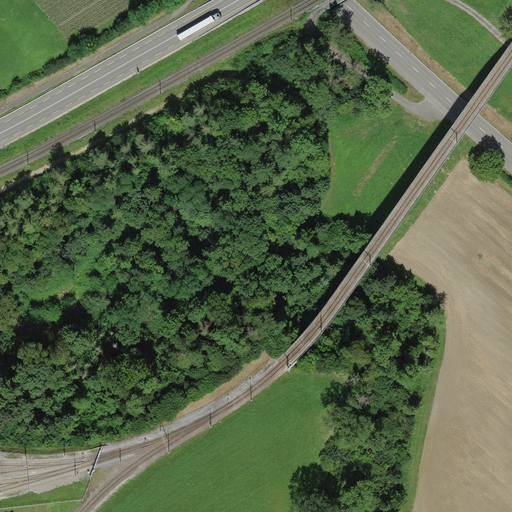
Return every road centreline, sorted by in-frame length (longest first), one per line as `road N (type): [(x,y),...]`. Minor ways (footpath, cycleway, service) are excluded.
road 1 (track): [(0,191),(221,79),(269,82),(293,96),(326,144),(316,209),(272,227),(215,222),(140,231)]
road 2 (primary): [(0,133),(240,0)]
road 3 (tertiary): [(511,156),(340,0)]
road 4 (track): [(0,111),(189,0)]
road 5 (track): [(442,94),(433,107),(407,106),(328,49),(312,22),(341,0)]
